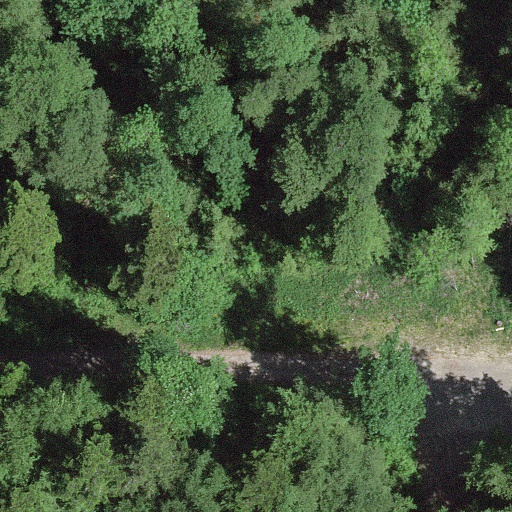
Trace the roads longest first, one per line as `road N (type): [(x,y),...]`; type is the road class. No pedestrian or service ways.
road 1 (track): [(511,367),(459,360),(0,373)]
road 2 (track): [(428,511),(459,360)]
